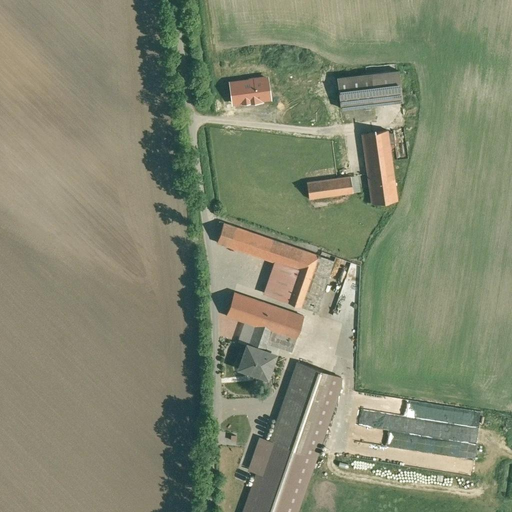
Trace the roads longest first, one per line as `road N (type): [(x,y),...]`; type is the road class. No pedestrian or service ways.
road 1 (unclassified): [(190,122),(211,285),(208,511)]
road 2 (unclassified): [(190,122),(173,0)]
